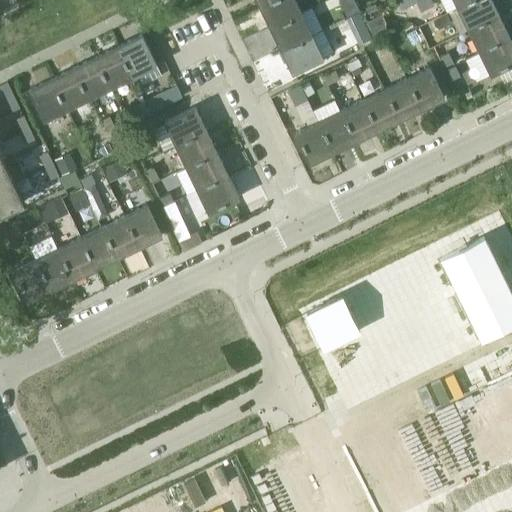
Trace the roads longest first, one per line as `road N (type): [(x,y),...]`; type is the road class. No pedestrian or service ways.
road 1 (residential): [(47,500),(285,386)]
road 2 (residential): [(0,373),(225,263)]
road 3 (residential): [(307,224),(511,123)]
road 4 (residential): [(307,224),(217,42)]
road 5 (residential): [(346,511),(285,386)]
road 6 (residential): [(285,386),(225,263)]
